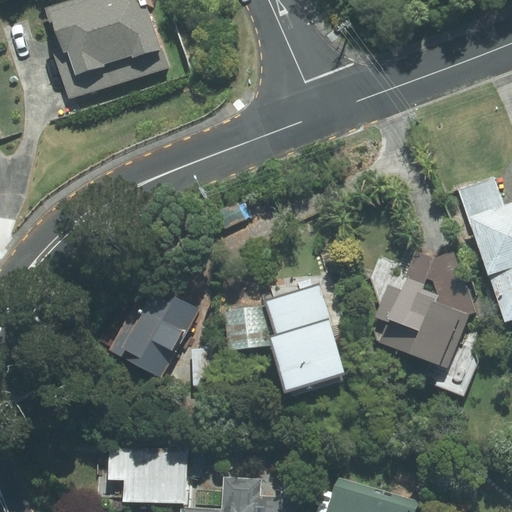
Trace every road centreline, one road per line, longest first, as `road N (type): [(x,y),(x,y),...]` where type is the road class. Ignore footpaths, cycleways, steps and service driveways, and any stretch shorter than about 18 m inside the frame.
road 1 (residential): [(316,117),(103,204),(35,261),(0,323)]
road 2 (residential): [(511,44),(316,117)]
road 3 (residential): [(316,117),(269,0)]
